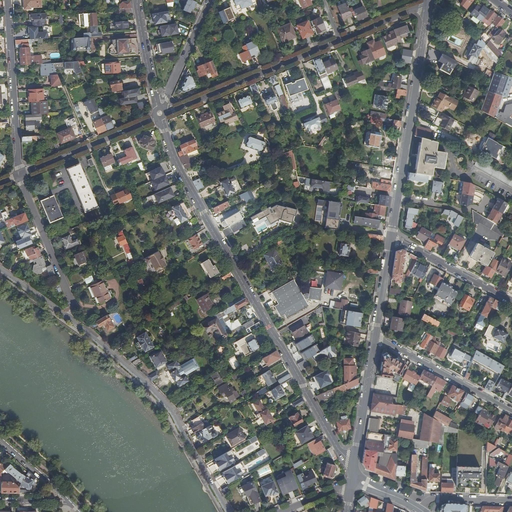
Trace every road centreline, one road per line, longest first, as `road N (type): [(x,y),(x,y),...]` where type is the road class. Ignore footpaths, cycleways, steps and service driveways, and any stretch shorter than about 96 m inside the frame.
road 1 (residential): [(354,472),(206,219),(160,117)]
road 2 (residential): [(229,511),(168,405),(68,317)]
road 3 (residential): [(427,8),(390,236)]
road 4 (residential): [(340,40),(163,111)]
road 5 (residential): [(8,0),(20,175)]
road 6 (residential): [(373,338),(511,410)]
road 7 (residential): [(20,175),(73,308),(68,317)]
road 8 (residential): [(156,116),(20,175)]
road 9 (residential): [(511,302),(390,236)]
road 10 (residential): [(373,338),(354,472)]
